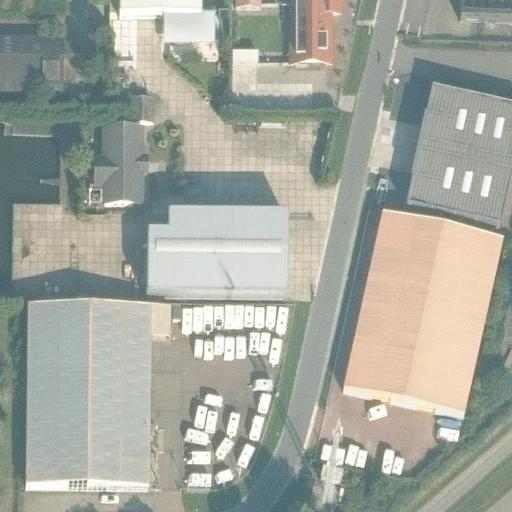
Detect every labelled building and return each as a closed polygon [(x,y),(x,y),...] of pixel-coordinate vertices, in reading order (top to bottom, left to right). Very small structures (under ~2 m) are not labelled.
[(164,44),(214,45),(214,12),(200,13),(200,0),(120,0),(121,19),(164,19),(164,44)] [(237,0),(238,9),(260,9),(259,0),(237,0)] [(327,17),(337,17),(336,0),(318,0),(319,7),(293,7),(293,61),(327,61),(327,17)] [(511,24),(511,0),(459,0),(459,23),(511,24)] [(103,29),(103,5),(66,5),(66,29),(103,29)] [(0,41),(0,94),(60,94),(61,42),(0,41)] [(323,100),(315,101),(316,114),(333,114),(333,81),(323,82),(323,100)] [(411,183),(405,210),(499,231),(511,173),(511,110),(431,92),(425,120),(423,119),(409,182),(411,183)] [(129,102),(128,126),(153,126),(153,102),(129,102)] [(95,163),(95,188),(104,189),(104,208),(132,208),(132,198),(139,198),(140,132),(135,132),(130,127),(124,132),(105,132),(104,163),(95,163)] [(342,395),(462,421),(501,244),(381,218),(342,395)] [(145,301),(286,303),(287,221),(167,221),(167,240),(145,240),(145,301)] [(131,299),(131,276),(107,276),(107,299),(131,299)] [(148,492),(150,342),(169,342),(169,311),(27,309),(25,491),(148,492)] [(342,474),(322,470),(319,482),(339,486),(342,474)]
